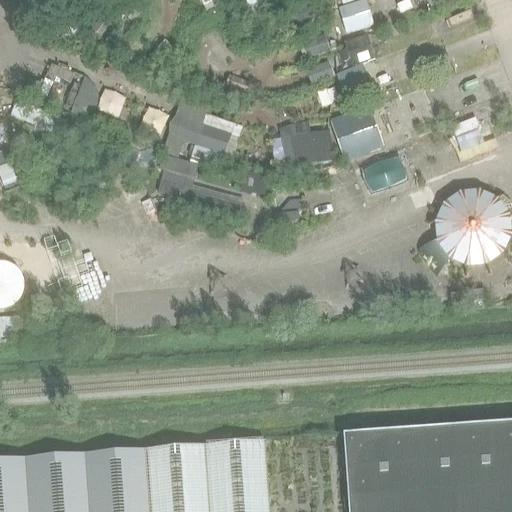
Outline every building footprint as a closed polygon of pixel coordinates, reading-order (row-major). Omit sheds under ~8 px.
[(25,0),(25,15),(43,16),(42,0),(25,0)] [(373,28),(365,3),(339,11),(347,36),(373,28)] [(299,13),(297,17),(303,27),(310,24),(313,18),(312,13),(309,11),(305,11),(299,13)] [(315,59),(330,54),(324,38),(309,43),(315,59)] [(366,39),(344,46),(352,70),(374,62),(366,39)] [(231,55),(212,41),(199,58),(218,72),(231,55)] [(317,85),(333,78),(328,64),(312,70),(317,85)] [(361,68),(336,78),(345,102),(371,92),(361,68)] [(250,87),(229,79),(227,86),(248,93),(250,87)] [(23,102),(19,116),(41,123),(45,109),(23,102)] [(369,111),(330,125),(344,164),(383,150),(369,111)] [(205,117),(201,127),(205,128),(197,150),(195,149),(191,159),(228,173),(243,130),(205,117)] [(334,163),(329,133),(290,140),(295,169),(334,163)] [(0,167),(8,165),(5,155),(0,156),(0,167)] [(16,188),(8,167),(0,170),(0,179),(5,192),(16,188)] [(250,190),(273,194),(275,175),(252,172),(250,190)] [(293,223),(293,215),(274,217),(275,225),(293,223)] [(288,234),(287,227),(268,229),(268,237),(288,234)] [(511,511),(511,427),(343,439),(348,511),(511,511)] [(0,511),(269,511),(265,445),(0,463),(0,511)]
